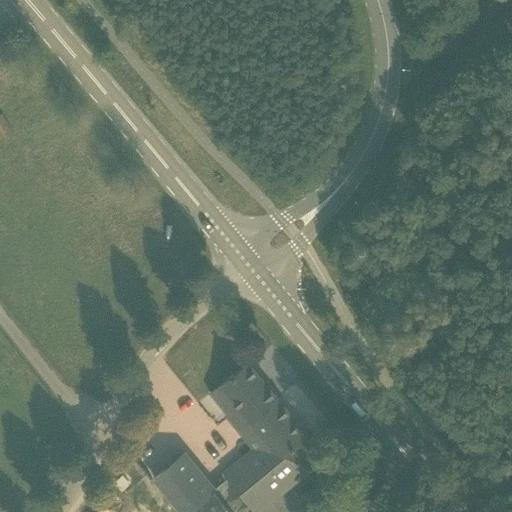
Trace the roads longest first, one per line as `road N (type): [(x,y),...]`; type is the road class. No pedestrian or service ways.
road 1 (tertiary): [(246,266),(20,0)]
road 2 (unclassified): [(246,266),(351,175),(384,111),(387,53),(377,0)]
road 3 (tertiary): [(453,511),(246,266)]
road 4 (unclassified): [(57,511),(137,377),(246,266)]
